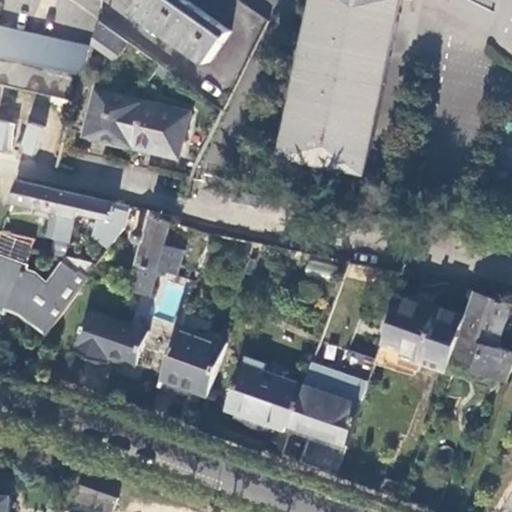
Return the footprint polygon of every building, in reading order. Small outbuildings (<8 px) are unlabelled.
[(142,0),(136,10),(210,62),(231,31),(186,0),(142,0)] [(367,173),(404,0),(315,0),(281,155),(321,163),(367,173)] [(131,42),(99,19),(93,41),(119,59),(131,42)] [(0,83),(75,102),(91,47),(0,26),(0,83)] [(88,134),(136,146),(145,101),(99,90),(88,134)] [(145,101),(136,146),(180,157),(192,113),(145,101)] [(45,129),(47,120),(26,115),(19,146),(53,154),(58,132),(45,129)] [(42,185),(21,180),(13,203),(47,211),(46,216),(50,217),(46,236),(56,238),(67,191),(42,185)] [(106,220),(105,224),(100,223),(96,243),(111,246),(125,228),(129,212),(115,208),(116,202),(92,197),(67,191),(56,238),(68,241),(74,217),(76,218),(82,214),(106,220)] [(144,243),(131,291),(153,296),(160,270),(167,246),(173,222),(156,212),(153,211),(148,231),(141,228),(135,231),(133,236),(138,241),(144,243)] [(3,232),(0,238),(0,254),(28,266),(33,248),(36,240),(3,232)] [(179,275),(186,251),(167,246),(160,270),(179,275)] [(0,331),(9,309),(21,313),(46,335),(48,337),(89,278),(87,276),(98,263),(64,256),(63,263),(48,284),(36,274),(27,271),(28,266),(0,254),(0,331)] [(463,334),(455,356),(478,363),(476,369),(510,381),(511,375),(511,350),(500,346),(511,310),(511,304),(477,291),(468,316),(462,333),(463,334)] [(402,293),(385,342),(416,354),(414,358),(450,371),(455,356),(463,334),(462,333),(468,316),(402,293)] [(111,355),(137,363),(148,330),(89,311),(77,352),(108,362),(111,355)] [(182,326),(163,378),(210,396),(229,343),(182,326)] [(343,371),(314,361),(309,375),(305,385),(307,386),(293,425),(348,444),(366,396),(378,362),(349,352),(343,371)] [(230,404),(293,425),(307,386),(305,385),(245,364),(230,404)] [(437,511),(447,485),(413,473),(403,500),(436,511),(437,511)] [(120,498),(82,484),(77,498),(115,511),(117,507),(120,498)] [(0,495),(0,511),(10,511),(12,497),(0,495)]
